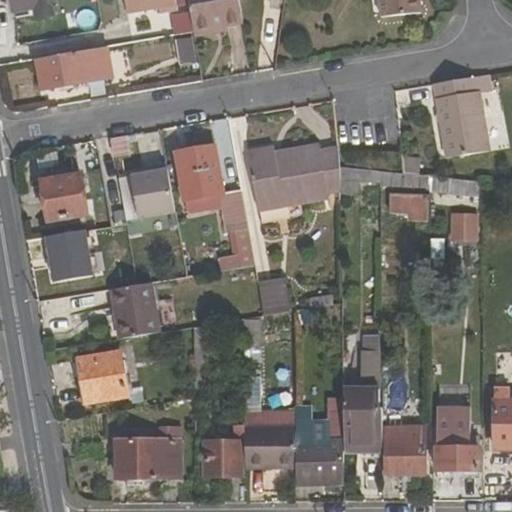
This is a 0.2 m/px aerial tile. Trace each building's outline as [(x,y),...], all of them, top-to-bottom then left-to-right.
[(51,0),(12,0),(15,14),(36,10),(37,18),(54,15),(51,0)] [(177,0),(127,0),(130,16),(179,8),(177,0)] [(189,0),(195,33),(196,37),(211,35),(210,29),(244,23),(240,0),(189,0)] [(382,0),(384,18),(420,15),(418,0),(382,0)] [(177,39),(180,63),(197,61),(194,37),(177,39)] [(105,48),(38,61),(43,91),(111,79),(105,48)] [(435,85),(449,159),(492,151),(481,95),(493,92),(490,76),(435,85)] [(260,213),(330,199),(329,195),(342,193),(341,168),(339,148),(321,151),(320,145),(275,153),(274,148),(250,153),(260,213)] [(177,156),(188,212),(193,216),(226,210),(231,233),(234,233),(238,232),(242,256),(238,257),(223,259),(226,273),(256,267),(242,189),(224,192),(216,149),(177,156)] [(147,175),(132,178),(140,220),(177,213),(168,165),(152,168),(153,174),(147,175)] [(342,193),(342,195),(361,196),(361,185),(381,185),(382,172),(341,168),(342,193)] [(381,188),(393,189),(393,195),(429,196),(432,196),(432,192),(432,178),(404,175),(382,172),(381,185),(381,188)] [(50,225),(90,217),(83,174),(42,181),(50,225)] [(481,182),(432,178),(432,192),(482,197),(481,182)] [(392,215),(409,215),(409,222),(429,222),(429,196),(393,195),(392,215)] [(477,249),(478,214),(450,213),(449,248),(477,249)] [(85,230),(46,237),(53,282),(93,275),(85,230)] [(238,232),(234,233),(238,257),(242,256),(238,232)] [(198,277),(226,273),(223,259),(195,265),(198,277)] [(149,273),(137,275),(139,284),(151,282),(149,273)] [(259,283),(265,316),(290,313),(285,280),(259,283)] [(121,341),(162,334),(154,284),(139,287),(112,291),(121,341)] [(334,297),(312,299),(313,310),(335,307),(334,297)] [(346,390),(346,454),(380,454),(381,336),(365,336),(365,390),(346,390)] [(121,355),(81,362),(88,404),(128,398),(121,355)] [(511,398),(497,399),(497,452),(511,451),(511,398)] [(471,438),(471,407),(440,407),(439,471),(484,471),(483,438),(471,438)] [(328,415),(329,440),(345,439),(344,415),(328,415)] [(247,504),(247,479),(243,479),(243,428),(234,428),(234,442),(208,442),(208,479),(230,479),(230,504),(247,504)] [(246,428),(247,469),(295,469),(295,433),(295,428),(246,428)] [(386,429),(387,477),(426,476),(426,429),(386,429)] [(295,482),(340,481),(341,460),(325,460),(325,442),(302,442),(302,433),(295,433),(295,469),(295,482)] [(119,480),(180,479),(180,441),(119,443),(119,480)]
